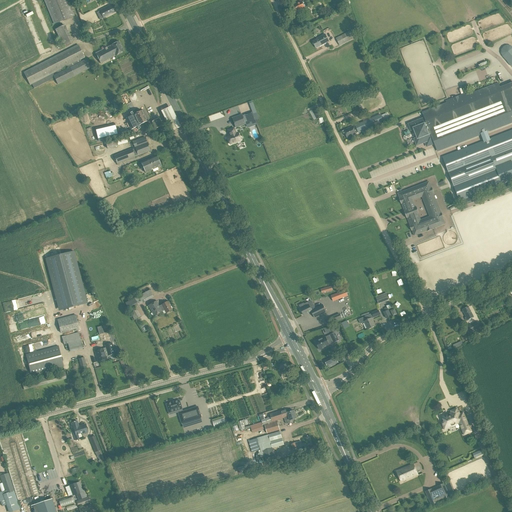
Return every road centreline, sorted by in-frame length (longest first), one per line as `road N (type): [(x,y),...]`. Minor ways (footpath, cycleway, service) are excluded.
road 1 (secondary): [(292,338),(120,0)]
road 2 (track): [(427,315),(269,0)]
road 3 (tertiary): [(0,427),(256,358),(292,338)]
road 4 (unclassified): [(318,392),(350,375),(375,343),(511,276)]
road 5 (secondary): [(372,511),(318,392)]
